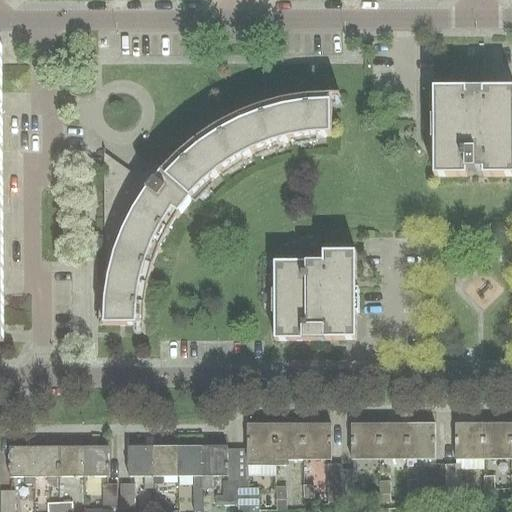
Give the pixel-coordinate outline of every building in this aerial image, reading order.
[(484,107),(484,99),(484,91),(434,91),(435,180),(467,179),(467,174),(483,174),(483,179),(511,179),(511,112),(505,113),(505,107),(484,107)] [(105,150),(104,150),(105,263),(113,265),(109,280),(106,304),(105,328),(143,327),(143,336),(145,336),(145,327),(146,307),(149,288),(154,269),(161,249),(169,233),(180,217),(192,202),(206,187),(223,174),(238,164),(255,155),(273,147),(292,143),(312,140),(332,138),(331,99),(341,99),(341,98),(331,98),(307,99),(283,103),(260,110),(238,118),(216,130),(197,142),(179,157),(163,173),(159,170),(145,189),(105,160),(105,150)] [(102,161),(97,161),(92,161),(92,174),(102,174),(102,161)] [(275,343),(317,343),(357,342),(356,255),(324,255),(324,265),(275,265),(275,343)] [(381,461),(380,425),(352,425),(352,461),(381,461)] [(407,425),(380,425),(381,461),(407,461),(408,461),(407,425)] [(408,461),(407,461),(407,468),(413,468),(413,464),(417,464),(417,461),(436,461),(436,425),(407,425),(408,461)] [(484,461),(484,425),(455,425),(455,461),(484,461)] [(511,425),(484,425),(484,461),(511,461),(511,425)] [(249,468),(260,468),(275,468),(275,426),(249,427),(249,468)] [(275,426),(275,468),(288,468),(288,462),(304,462),(303,426),(275,426)] [(303,426),(304,462),(332,461),(332,426),(303,426)] [(203,449),(203,487),(203,490),(212,490),(212,478),(228,478),(227,448),(203,449)] [(35,479),(35,449),(10,450),(10,479),(27,479),(27,488),(35,488),(35,479)] [(60,449),(35,449),(35,479),(60,479),(60,449)] [(60,479),(84,479),(84,449),(60,449),(60,479)] [(84,449),(84,479),(110,479),(109,449),(84,449)] [(154,491),(154,487),(154,449),(129,449),(129,478),(144,478),(144,491),(154,491)] [(179,478),(179,449),(154,449),(154,487),(163,487),(163,478),(179,478)] [(203,449),(179,449),(179,478),(193,478),(193,487),(203,487),(203,449)] [(343,504),(343,472),(342,472),(342,466),(327,466),(327,504),(343,504)] [(446,497),(462,496),(460,466),(445,466),(446,497)] [(343,472),(343,504),(359,504),(363,503),(363,489),(354,489),(354,472),(343,472)] [(483,478),(484,490),(484,492),(495,492),(494,478),(483,478)] [(408,496),(408,501),(418,500),(418,495),(418,494),(417,482),(407,482),(408,496)] [(215,507),(214,511),(238,511),(238,483),(223,483),(223,498),(215,498),(215,507)] [(238,483),(238,511),(259,511),(259,489),(248,490),(248,483),(238,483)] [(380,497),(390,497),(391,497),(390,483),(379,484),(380,497)] [(118,486),(103,486),(103,511),(118,511),(118,486)] [(135,486),(120,486),(120,511),(135,511),(135,486)] [(304,501),(305,501),(315,500),(314,486),(303,487),(304,501)] [(275,488),(276,501),(276,511),(286,511),(286,488),(275,488)] [(15,511),(15,493),(1,493),(0,511),(15,511)] [(168,511),(169,505),(162,500),(156,500),(155,511),(168,511)]
